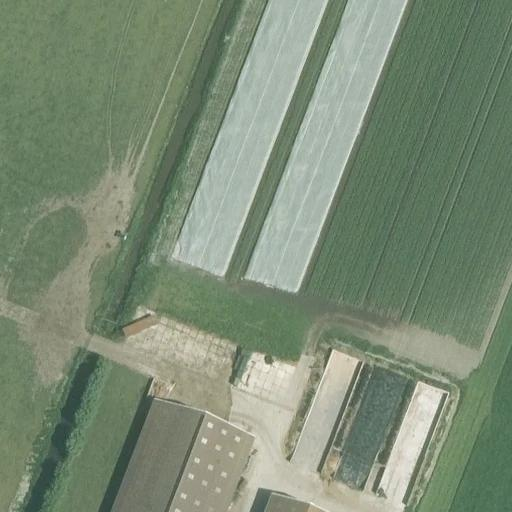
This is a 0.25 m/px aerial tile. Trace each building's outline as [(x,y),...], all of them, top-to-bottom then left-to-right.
[(406,503),(448,380),(418,370),(376,493),(406,503)] [(328,371),(296,452),(320,462),(352,380),(328,371)] [(225,511),(252,443),(159,407),(118,511),(225,511)] [(337,477),(367,481),(370,461),(339,457),(337,477)] [(302,511),(273,500),(268,511),(302,511)]
